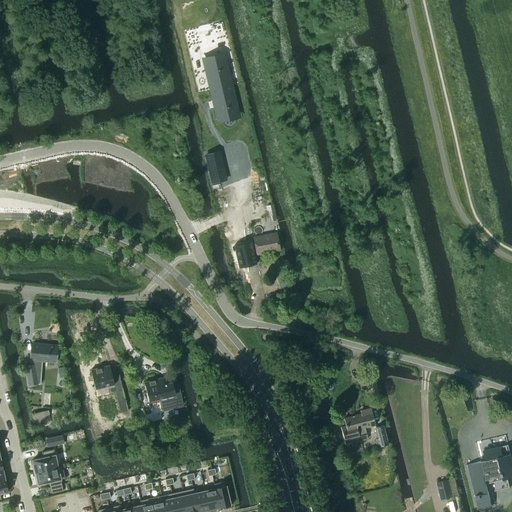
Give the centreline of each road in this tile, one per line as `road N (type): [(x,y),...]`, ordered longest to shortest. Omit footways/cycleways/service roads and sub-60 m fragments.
road 1 (unclassified): [(511,392),(250,322),(225,307),(168,194),(119,152),(75,145),(0,162)]
road 2 (secondary): [(290,458),(281,417),(253,363),(169,268),(107,232),(0,216)]
road 3 (secondary): [(0,234),(57,236),(139,265),(243,374),(290,458)]
road 4 (residential): [(143,294),(120,299),(0,287)]
